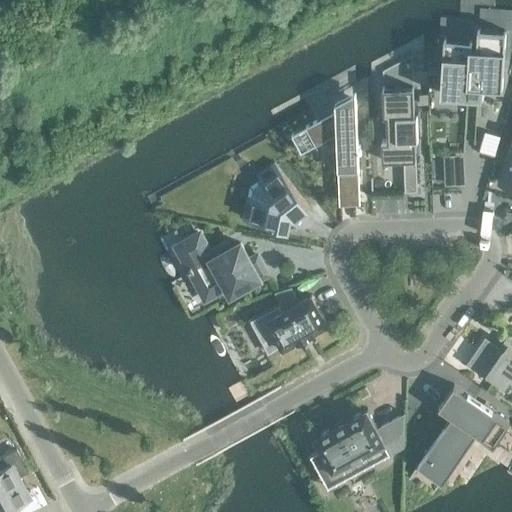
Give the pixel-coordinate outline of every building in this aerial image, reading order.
[(444,39),(441,94),(483,97),(483,85),(502,86),(506,31),(478,29),(477,46),(472,46),(472,41),(444,39)] [(437,65),(427,66),(428,75),(437,75),(437,65)] [(395,88),(382,89),(383,117),(387,117),(388,141),(382,141),(382,161),(403,160),(405,193),(417,192),(415,139),(418,139),(417,115),(414,115),(413,88),(401,88),(401,86),(395,87),(395,88)] [(358,90),(360,106),(376,105),(375,88),(358,90)] [(336,111),(291,135),(301,153),(336,134),(338,183),(359,182),(358,156),(360,156),(360,146),(358,146),(356,91),(335,102),(336,111)] [(258,176),(261,180),(252,187),(245,219),(288,229),(292,214),(296,216),(308,206),(274,163),(258,176)] [(199,234),(177,246),(188,267),(187,268),(190,274),(191,273),(203,295),(225,283),(231,294),(267,274),(257,256),(249,260),(240,244),(228,250),(225,244),(219,247),(220,249),(216,252),(214,250),(210,253),(199,234)] [(290,288),(275,294),(280,303),(284,311),(298,303),(290,288)] [(313,332),(313,331),(327,324),(312,296),(298,303),(284,311),(280,303),(263,312),(275,333),(261,341),(268,354),(282,346),(283,348),(297,340),(297,341),(313,332)] [(485,339),(468,364),(488,378),(491,374),(504,383),(510,375),(511,376),(511,347),(509,346),(504,352),(485,339)] [(438,407),(452,416),(418,465),(442,482),(476,433),(494,445),(509,423),(492,411),(492,410),(468,393),(467,394),(454,385),(453,386),(454,387),(440,406),(440,405),(438,407)] [(334,471),(384,444),(390,454),(403,447),(404,414),(378,429),(368,411),(367,409),(365,410),(366,410),(349,420),(348,419),(333,428),(316,437),(314,438),(315,440),(332,470),(331,470),(333,472),(334,471)] [(28,472),(16,449),(0,457),(0,497),(6,508),(28,496),(18,477),(28,472)]
